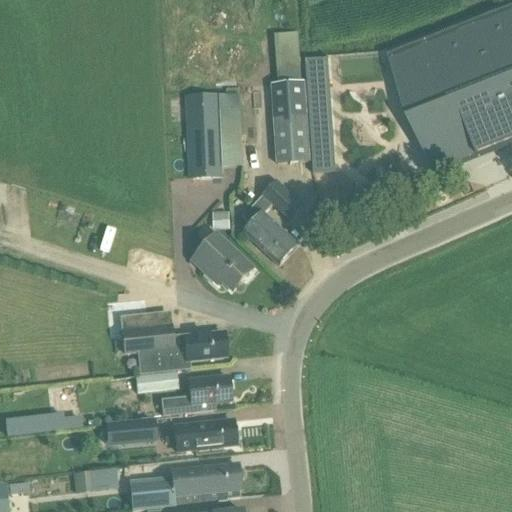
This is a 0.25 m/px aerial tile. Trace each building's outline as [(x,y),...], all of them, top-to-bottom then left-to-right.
[(511,142),(511,14),(391,62),(435,173),(511,142)] [(271,79),(294,78),(292,36),(269,37),(271,79)] [(336,175),(328,58),(306,60),(314,176),(336,175)] [(312,164),(306,84),(272,86),(277,167),(312,164)] [(187,98),(190,182),(191,182),(225,181),(225,170),(223,97),(222,97),(187,98)] [(279,185),(245,220),(253,228),(246,235),(281,268),(300,248),(266,215),(274,207),(291,223),(305,209),(279,185)] [(215,231),(229,230),(229,215),(215,215),(215,231)] [(220,237),(199,259),(208,267),(205,271),(221,286),(224,282),(236,293),(256,271),(220,237)] [(174,350),(171,327),(147,330),(146,317),(122,319),(126,354),(174,350)] [(225,335),(184,339),(187,364),(227,360),(225,335)] [(177,374),(136,379),(138,397),(179,392),(177,374)] [(229,379),(190,383),(193,416),(216,414),(215,406),(232,405),(229,379)] [(241,404),(242,414),(265,413),(264,403),(241,404)] [(80,432),(79,422),(61,424),(61,420),(6,426),(6,428),(7,440),(80,432)] [(157,444),(155,423),(128,426),(128,427),(107,430),(110,450),(157,444)] [(175,429),(178,455),(237,449),(234,423),(175,429)] [(242,493),(241,483),(245,480),(244,472),(239,470),(239,467),(183,473),(172,481),(130,486),(133,511),(167,508),(175,507),(175,509),(218,504),(228,503),(240,501),(239,493),(242,493)] [(102,486),(119,485),(118,469),(101,470),(102,486)] [(81,476),(73,476),(75,495),(83,494),(81,476)] [(29,496),(28,486),(20,487),(21,497),(29,496)]
